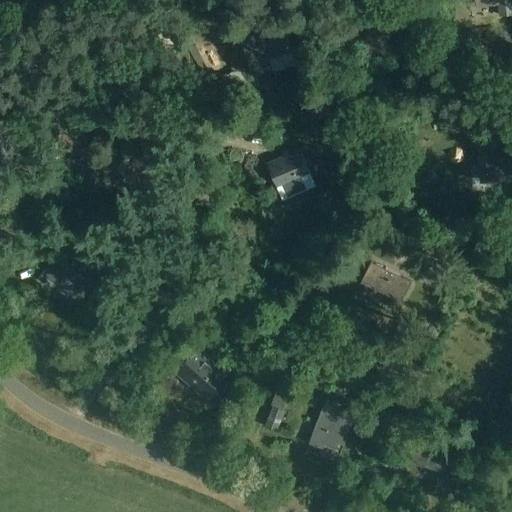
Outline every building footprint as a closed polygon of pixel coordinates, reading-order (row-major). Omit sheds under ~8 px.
[(511,0),(476,0),(477,7),(480,7),(498,5),(499,15),(511,13),(511,0)] [(371,54),(390,51),(388,30),(394,28),(391,5),(368,8),(371,32),(368,32),(371,54)] [(284,24),(241,39),(250,66),(253,74),(272,68),(269,59),(292,51),(293,51),(284,24)] [(422,33),(424,58),(437,57),(435,32),(422,33)] [(224,74),(216,78),(222,90),(230,86),(224,74)] [(467,113),(445,113),(445,128),(467,127),(467,113)] [(238,136),(261,126),(256,116),(234,125),(238,136)] [(142,139),(116,167),(126,176),(123,179),(140,194),(155,177),(149,172),(163,157),(142,139)] [(352,142),(345,154),(365,165),(372,154),(352,142)] [(511,146),(480,146),(480,182),(511,182),(511,146)] [(299,148),(266,162),(283,200),(316,185),(299,148)] [(486,245),(492,233),(470,222),(464,234),(486,245)] [(511,258),(511,232),(504,230),(496,251),(511,258)] [(477,261),(464,265),(468,278),(481,274),(477,261)] [(402,302),(412,282),(373,262),(363,283),(402,302)] [(47,281),(51,284),(78,302),(90,284),(60,265),(43,273),(47,281)] [(196,346),(174,372),(205,398),(227,372),(230,368),(219,358),(216,362),(196,346)] [(371,395),(367,405),(377,408),(381,398),(371,395)] [(337,444),(338,443),(343,445),(355,413),(326,402),(321,415),(309,443),(318,447),(322,438),(337,444)] [(277,430),(285,410),(273,405),(265,425),(277,430)] [(436,490),(450,496),(452,497),(467,458),(418,439),(417,442),(410,460),(443,472),(436,490)]
